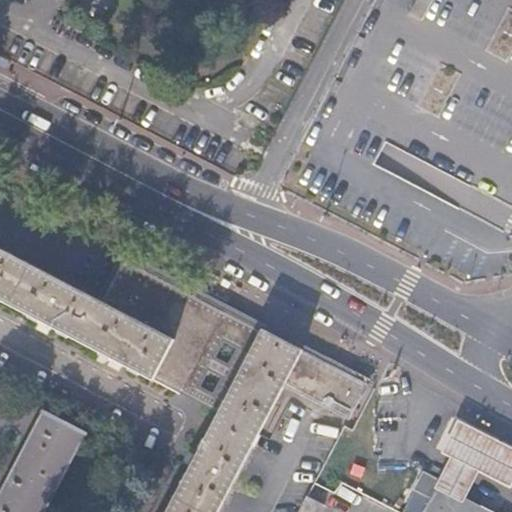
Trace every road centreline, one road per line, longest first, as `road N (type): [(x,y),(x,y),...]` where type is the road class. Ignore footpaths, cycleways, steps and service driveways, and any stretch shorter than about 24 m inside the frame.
road 1 (primary): [(102,163),(476,387)]
road 2 (primary): [(439,302),(324,245),(102,163)]
